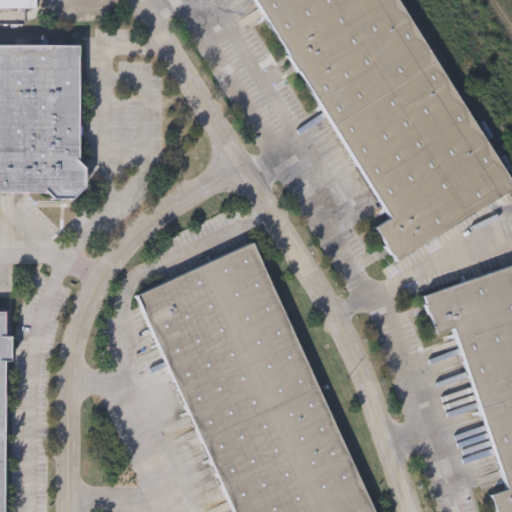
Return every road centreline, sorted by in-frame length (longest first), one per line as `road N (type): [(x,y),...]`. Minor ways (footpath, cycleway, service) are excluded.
road 1 (tertiary): [(138,0),(356,363),(408,511)]
road 2 (tertiary): [(66,511),(67,382),(86,300),(107,266),(234,154)]
